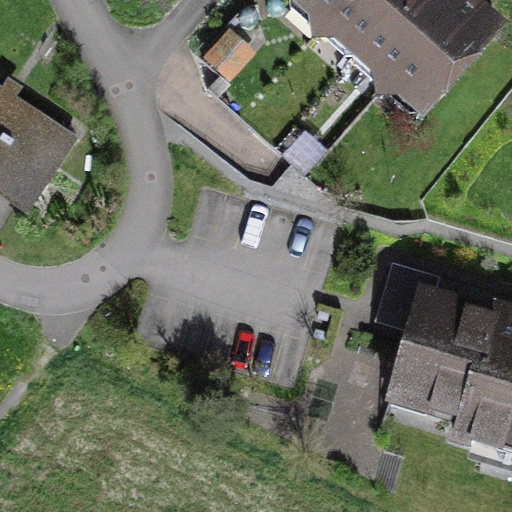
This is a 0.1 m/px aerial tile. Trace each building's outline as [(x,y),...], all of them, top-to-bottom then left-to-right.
[(298,0),(325,23),(345,0),(298,0)] [(403,0),(345,0),(325,23),(357,52),(403,0)] [(390,80),(461,0),(403,0),(357,52),(390,80)] [(423,110),(498,26),(468,0),(461,0),(390,80),(423,110)] [(75,139),(0,91),(0,184),(32,205),(75,139)] [(481,314),(419,296),(391,390),(426,400),(431,411),(462,420),(456,438),(511,455),(511,322),(509,321),(505,314),(490,309),(481,314)]
